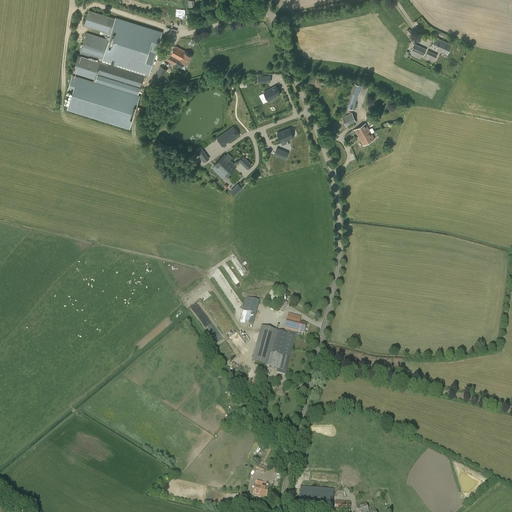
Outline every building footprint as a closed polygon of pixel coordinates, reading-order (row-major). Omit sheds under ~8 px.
[(84,26),(110,34),(115,18),(89,10),(84,26)] [(116,18),(115,18),(110,34),(102,63),(144,76),(143,81),(145,81),(147,74),(149,74),(162,32),(116,18)] [(80,53),(102,60),(109,39),(86,32),(80,53)] [(436,37),(432,45),(431,47),(447,54),(452,45),(436,37)] [(414,43),(411,50),(423,56),(426,49),(414,43)] [(185,51),(175,46),(167,61),(175,65),(181,68),(184,62),(187,64),(191,56),(184,52),(185,51)] [(428,50),(426,55),(435,59),(437,54),(428,50)] [(72,72),(95,79),(100,62),(78,55),(72,72)] [(101,62),(97,74),(140,88),(143,81),(144,76),(102,63),(101,62)] [(167,70),(160,66),(152,81),(159,85),(167,70)] [(67,110),(129,129),(140,96),(72,75),(68,90),(73,91),(67,110)] [(353,110),(361,86),(354,84),(346,107),(353,110)] [(280,94),(276,86),(263,93),(264,92),(268,100),(268,101),(280,94)] [(346,127),(356,122),(352,113),(342,117),(346,127)] [(370,131),(371,133),(374,131),(372,128),(369,129),(366,123),(354,129),(355,130),(354,130),(353,132),(355,134),(356,134),(357,134),(358,136),(361,134),(362,135),(366,133),(370,131)] [(233,126),(217,138),(223,147),(226,145),(225,144),(228,142),(228,143),(239,135),(233,126)] [(277,133),(281,142),(286,140),(293,137),(289,129),(290,128),(277,133)] [(363,145),(374,139),(371,133),(370,131),(366,133),(362,135),(361,134),(358,136),(363,145)] [(288,153),(277,148),(274,153),(286,158),(288,153)] [(214,165),(214,166),(225,177),(226,177),(236,166),(228,159),(231,156),(227,153),(225,156),(224,155),(215,165),(214,165),(214,166),(214,165)] [(205,154),(200,157),(204,162),(209,159),(205,154)] [(239,160),(245,166),(249,162),(243,156),(239,160)] [(243,311),(256,314),(259,301),(246,297),(243,311)] [(307,324),(299,322),(300,319),(288,315),(287,319),(284,329),(284,333),(287,334),(288,330),(291,331),(290,335),(295,336),(296,336),(297,332),(304,334),(307,324)] [(269,352),(269,353),(275,330),(263,327),(254,362),(265,365),(265,366),(269,352)] [(284,333),(275,330),(269,353),(269,352),(265,366),(277,369),(276,373),(287,376),(288,371),(286,371),(295,336),(290,335),(287,334),(284,333)] [(266,498),(268,487),(261,486),(262,483),(256,482),(253,496),(266,498)] [(349,511),(350,502),(335,501),(335,503),(333,502),(334,489),(300,486),(298,509),(332,511),(332,509),(334,509),(334,511),(349,511)]
